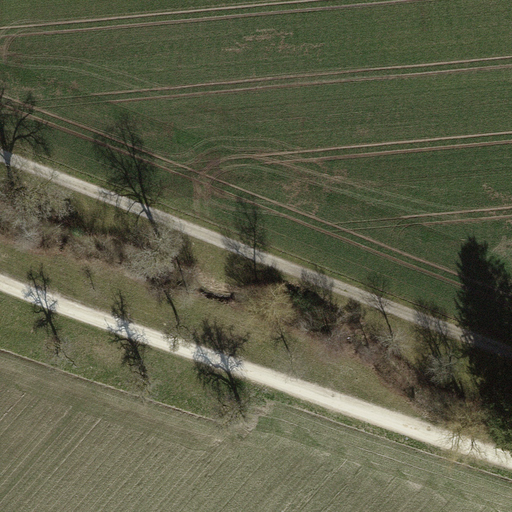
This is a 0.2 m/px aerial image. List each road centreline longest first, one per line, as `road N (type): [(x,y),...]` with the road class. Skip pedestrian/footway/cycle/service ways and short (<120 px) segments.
road 1 (track): [(511,352),(0,152)]
road 2 (track): [(0,278),(511,458)]
